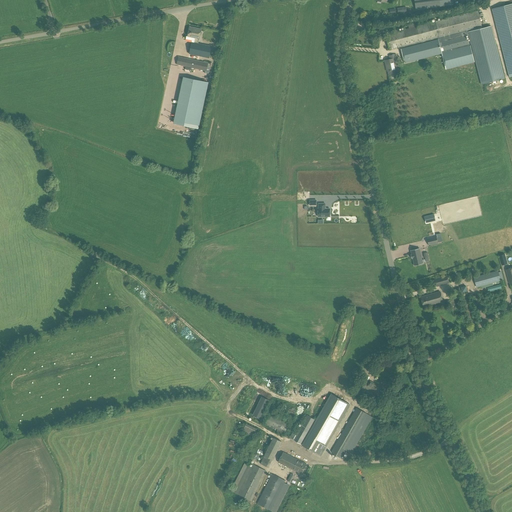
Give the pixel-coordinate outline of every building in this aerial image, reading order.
[(440,0),(414,0),(416,10),(441,7),(440,0)] [(511,3),(492,9),(509,77),(511,76),(511,3)] [(397,28),(384,31),(389,50),(398,48),(399,52),(402,52),(421,47),(420,44),(467,32),(467,30),(482,26),(478,11),(417,26),(416,23),(408,25),(409,28),(398,31),(397,28)] [(468,32),(481,84),(504,79),(491,26),(468,32)] [(209,58),(212,47),(198,44),(199,39),(200,39),(202,30),(190,27),(188,37),(195,38),(194,43),(192,42),(189,54),(209,58)] [(466,36),(439,43),(441,51),(442,53),(441,53),(446,70),(475,62),(470,45),(468,46),(466,36)] [(395,60),(397,60),(396,54),(389,56),(390,59),(385,61),(386,68),(387,67),(389,75),(398,74),(395,60)] [(177,65),(207,71),(210,72),(211,63),(208,63),(178,57),(177,65)] [(208,83),(184,78),(175,124),(198,129),(208,83)] [(319,209),(318,209),(318,217),(330,217),(330,209),(326,209),(325,208),(325,204),(319,204),(319,209)] [(419,248),(411,250),(412,255),(411,255),(411,258),(412,258),(414,266),(423,264),(419,248)] [(498,271),(474,278),(476,287),(481,286),(482,288),(493,285),(492,283),(501,281),(498,271)] [(447,276),(435,279),(437,287),(449,283),(447,276)] [(424,307),(443,302),(440,292),(421,297),(424,307)] [(378,395),(382,388),(370,382),(370,383),(366,381),(362,388),(366,390),(367,389),(378,395)] [(282,395),(293,398),(295,393),(284,389),(282,395)] [(289,438),(302,445),(321,456),(351,405),(331,393),(316,420),(307,415),(296,435),(292,433),(289,438)] [(255,407),(251,414),(259,418),(262,410),(255,407)] [(342,459),(367,414),(356,408),(331,453),(342,459)] [(289,424),(271,413),(266,423),(284,433),(289,424)] [(257,429),(246,423),(242,431),(253,437),(257,429)] [(273,460),(282,441),(273,437),(260,464),(269,468),(272,460),(273,460)] [(256,450),(253,458),(258,460),(261,452),(256,450)] [(302,474),(307,464),(283,452),(278,462),(302,474)] [(251,501),(266,471),(253,464),(251,467),(248,465),(234,492),(251,501)] [(272,474),(264,490),(284,496),(290,485),(284,483),(285,481),(272,474)] [(276,511),(284,496),(264,490),(257,504),(273,511),(276,511)]
